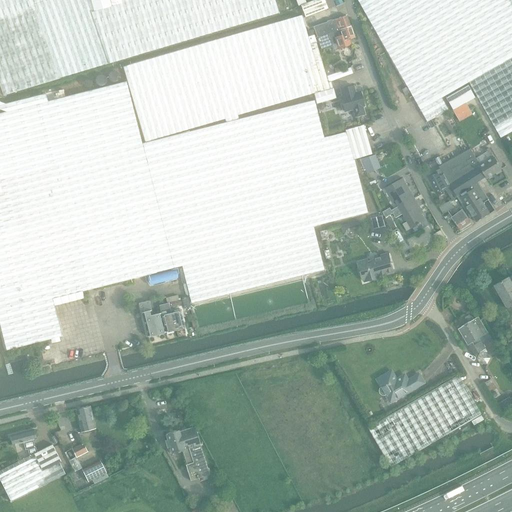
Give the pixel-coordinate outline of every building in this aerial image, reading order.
[(120,0),(121,3),(94,11),(90,0),(0,0),(0,87),(3,95),(32,87),(101,65),(278,13),(274,0),(120,0)] [(90,0),(94,11),(121,3),(120,0),(90,0)] [(313,0),(300,5),(305,17),(315,13),(328,8),(335,6),(333,0),(313,0)] [(511,0),(357,0),(417,106),(420,111),(421,111),(427,122),(449,110),(442,99),(469,83),(494,128),(501,139),(511,132),(511,0)] [(230,117),(311,94),(306,75),(312,73),(309,62),(315,60),(311,43),(315,42),(314,38),(314,36),(309,37),(308,37),(301,16),(123,67),(144,142),(230,117)] [(323,23),(313,27),(317,38),(350,27),(346,16),(332,21),(331,20),(327,21),(327,22),(323,23)] [(350,27),(317,38),(321,50),(331,47),(332,51),(350,45),(348,39),(354,37),(350,27)] [(350,68),(336,73),(326,77),(323,68),(315,42),(311,43),(315,60),(309,62),(312,73),(306,75),(311,94),(332,88),(330,82),(352,74),(350,68)] [(323,68),(326,77),(336,73),(331,66),(323,68)] [(0,109),(6,112),(0,113),(0,329),(6,350),(32,344),(61,336),(52,299),(89,290),(121,282),(173,269),(141,144),(125,82),(47,102),(45,94),(4,104),(0,102),(0,109)] [(469,85),(446,98),(453,110),(476,98),(469,85)] [(355,118),(364,116),(361,107),(363,106),(359,92),(354,94),(352,86),(340,89),(342,97),(340,98),(344,112),(352,110),(355,118)] [(333,88),(313,94),(316,104),(336,98),(333,88)] [(314,101),(141,144),(173,269),(182,267),(190,303),(256,287),(323,270),(319,252),(312,227),(342,219),(367,213),(353,160),(344,132),(324,138),(314,101)] [(453,111),(459,122),(471,115),(465,104),(453,111)] [(371,154),(371,153),(369,148),(363,126),(344,132),(353,160),(371,154)] [(484,151),(489,161),(480,166),(479,166),(487,179),(502,170),(495,157),(494,158),(489,148),(484,151)] [(486,179),(487,179),(479,166),(480,166),(471,150),(440,168),(441,171),(451,189),(457,197),(457,198),(457,197),(460,202),(470,218),(472,217),(475,223),(494,212),(488,201),(483,203),(482,201),(486,199),(479,186),(477,186),(475,183),(485,178),(486,179)] [(375,154),(361,159),(366,174),(380,168),(375,154)] [(431,168),(438,164),(437,163),(436,160),(429,164),(431,168)] [(446,190),(451,200),(457,197),(451,189),(441,171),(437,174),(428,178),(436,195),(446,190)] [(389,208),(383,212),(385,217),(392,213),(395,218),(402,214),(403,215),(410,211),(409,208),(411,207),(408,202),(410,201),(410,202),(414,200),(403,179),(385,189),(392,203),(395,202),(398,207),(391,211),(389,208)] [(452,200),(457,198),(457,197),(451,200),(438,207),(443,216),(456,208),(452,200)] [(406,221),(402,224),(406,232),(418,225),(419,226),(421,225),(421,224),(425,221),(417,209),(419,208),(414,200),(410,202),(410,201),(408,202),(411,207),(409,208),(410,211),(403,215),(406,221)] [(468,219),(470,218),(460,202),(461,205),(462,207),(460,208),(462,210),(461,211),(452,218),(461,229),(470,222),(468,219)] [(373,230),(385,227),(382,215),(370,218),(373,230)] [(391,230),(396,228),(390,217),(385,220),(391,230)] [(358,221),(340,226),(341,230),(360,226),(358,221)] [(327,229),(318,231),(320,240),(329,238),(327,229)] [(382,273),(393,270),(388,254),(380,256),(381,258),(368,262),(367,260),(357,262),(363,281),(364,281),(364,282),(380,278),(379,277),(383,275),(382,273)] [(508,278),(495,285),(507,308),(511,304),(511,279),(511,277),(509,279),(508,278)] [(147,337),(165,333),(160,313),(149,316),(148,311),(151,311),(148,301),(138,304),(147,337)] [(159,306),(160,313),(165,333),(175,330),(170,314),(171,313),(170,308),(175,307),(173,302),(159,306)] [(179,311),(171,313),(170,314),(175,330),(183,328),(179,311)] [(468,345),(474,355),(485,349),(482,345),(491,339),(488,334),(478,317),(474,320),(473,318),(469,315),(465,318),(465,322),(457,327),(468,345)] [(480,353),(477,358),(480,364),(487,364),(490,358),(487,353),(480,353)] [(386,395),(390,402),(423,383),(419,375),(408,381),(404,375),(396,380),(391,372),(377,380),(381,387),(380,389),(379,391),(379,394),(381,395),(384,396),(386,395)] [(368,428),(391,467),(481,414),(458,375),(368,428)] [(511,407),(511,397),(510,399),(509,397),(498,403),(503,413),(511,407)] [(81,432),(94,429),(89,406),(75,409),(81,432)] [(177,430),(165,434),(167,440),(164,441),(167,448),(169,447),(171,454),(182,450),(186,465),(185,465),(189,481),(208,475),(194,427),(178,432),(177,430)] [(27,450),(28,457),(35,452),(34,448),(32,441),(36,440),(34,430),(9,436),(11,446),(23,443),(25,451),(27,450)] [(151,450),(145,453),(147,457),(161,451),(156,441),(154,442),(157,449),(152,452),(151,450)] [(84,460),(89,458),(82,444),(71,449),(75,457),(76,458),(80,467),(86,464),(84,460)] [(35,452),(28,457),(0,470),(0,481),(10,502),(65,474),(60,465),(62,464),(52,445),(35,452)] [(75,457),(68,460),(74,472),(81,468),(80,467),(76,458),(75,457)] [(100,461),(81,470),(87,482),(92,480),(94,484),(108,477),(100,461)] [(197,499),(192,501),(197,511),(202,508),(197,499)]
